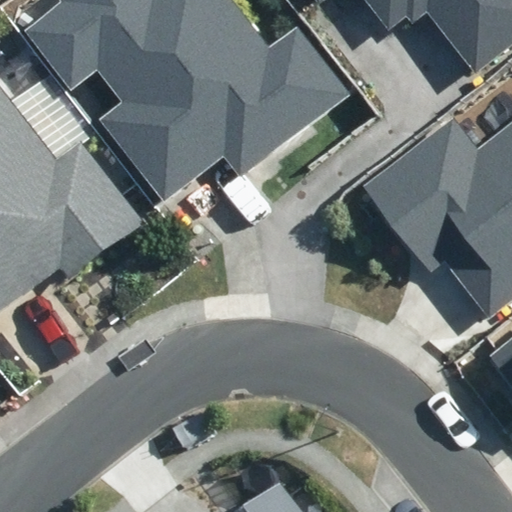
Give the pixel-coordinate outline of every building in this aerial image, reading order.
[(270,47),(232,0),(59,0),(62,3),(25,32),(70,88),(95,68),(124,104),(103,120),(165,199),(226,151),(242,172),(346,90),(296,27),(270,47)] [(511,45),(511,0),(317,0),(320,3),(324,0),(365,0),(389,30),(405,17),(411,26),(427,14),(475,74),(511,45)] [(0,309),(59,266),(69,279),(144,223),(82,141),(58,159),(0,82),(0,309)] [(486,319),(511,299),(511,119),(478,145),(455,115),(362,185),(431,276),(445,266),(486,319)] [(511,337),(488,356),(511,386),(511,337)] [(301,511),(279,483),(241,511),(301,511)]
